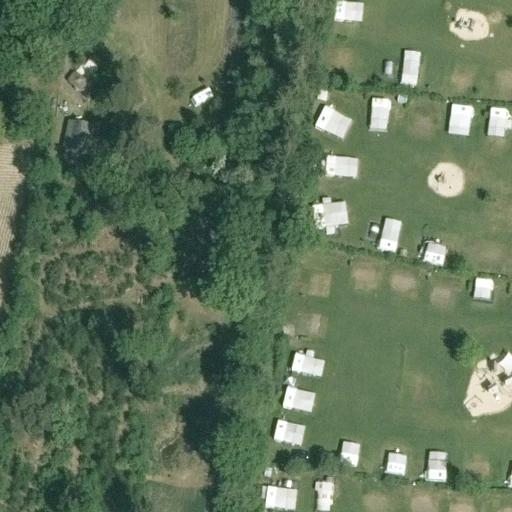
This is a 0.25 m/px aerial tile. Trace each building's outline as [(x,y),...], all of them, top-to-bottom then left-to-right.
[(357,38),(363,20),(343,13),(337,31),(357,38)] [(360,79),(363,57),(335,53),(332,75),(360,79)] [(423,78),(422,59),(401,60),(402,79),(423,78)] [(97,66),(88,78),(98,86),(108,74),(97,66)] [(463,95),(488,96),(488,72),(464,71),(463,95)] [(413,138),(435,140),(438,108),(417,106),(413,138)] [(452,110),(453,131),(475,130),(474,109),(452,110)] [(351,140),(359,126),(332,111),(324,126),(351,140)] [(494,141),(511,140),(511,117),(493,119),(494,141)] [(64,151),(87,156),(94,129),(70,123),(64,151)] [(332,180),(365,181),(365,162),(333,161),(332,180)] [(326,210),(327,233),(356,231),(355,209),(326,210)] [(445,257),(446,224),(427,223),(426,257),(445,257)] [(399,248),(400,227),(380,227),(379,247),(399,248)] [(464,242),(464,266),(483,267),(484,243),(464,242)] [(511,273),(511,249),(502,249),(502,273),(511,273)] [(382,296),(390,266),(369,261),(362,291),(382,296)] [(392,304),(414,308),(421,274),(399,270),(392,304)] [(298,292),(309,294),(312,275),(301,273),(298,292)] [(313,275),(311,294),(330,296),(331,277),(313,275)] [(439,279),(437,313),(460,314),(462,280),(439,279)] [(332,338),(333,318),(303,318),(303,337),(332,338)] [(293,402),(315,404),(317,386),(296,383),(293,402)] [(279,454),(296,450),(292,432),(275,436),(279,454)] [(397,439),(385,467),(398,473),(410,445),(397,439)] [(436,451),(432,483),(452,485),(456,454),(436,451)] [(498,488),(498,460),(478,460),(478,487),(498,488)] [(339,485),(342,485),(343,474),(325,473),(324,498),(338,499),(339,485)] [(291,511),(297,511),(309,499),(281,476),(268,492),(291,511)] [(371,485),(372,511),(389,511),(389,499),(395,498),(395,484),(371,485)] [(422,490),(420,511),(439,511),(442,492),(422,490)] [(477,511),(478,497),(457,497),(456,511),(477,511)]
